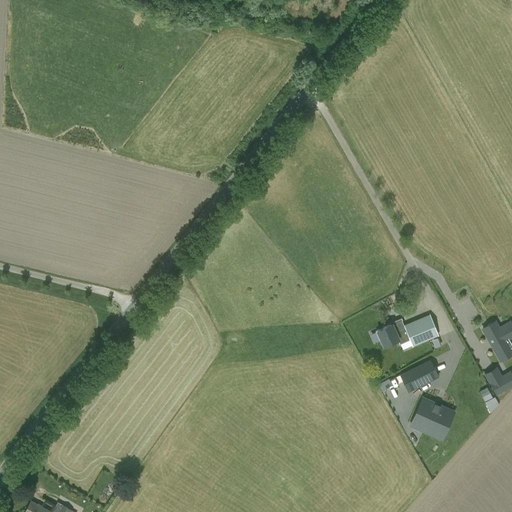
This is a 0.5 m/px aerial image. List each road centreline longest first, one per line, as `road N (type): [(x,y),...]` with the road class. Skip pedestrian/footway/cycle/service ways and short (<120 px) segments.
road 1 (unclassified): [(137,299),(378,0)]
road 2 (unclassified): [(0,475),(137,299)]
road 3 (unclassified): [(137,299),(0,262)]
